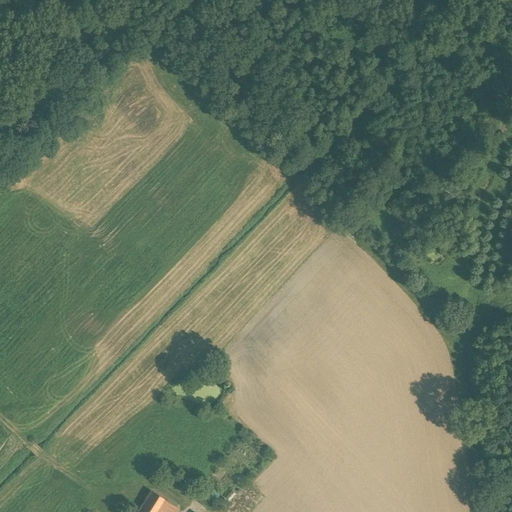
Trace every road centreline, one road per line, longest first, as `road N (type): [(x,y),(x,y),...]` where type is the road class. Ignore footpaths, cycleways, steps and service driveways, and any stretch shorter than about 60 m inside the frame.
road 1 (track): [(153,48),(463,348),(487,511)]
road 2 (track): [(202,511),(167,491),(92,491),(0,418)]
road 3 (track): [(153,48),(0,205)]
road 4 (track): [(463,348),(485,239),(511,160)]
